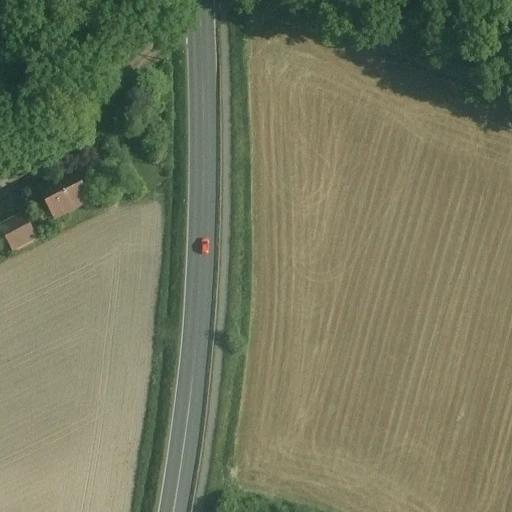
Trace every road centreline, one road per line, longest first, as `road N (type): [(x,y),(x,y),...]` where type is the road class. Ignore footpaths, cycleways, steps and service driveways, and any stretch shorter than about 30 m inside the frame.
road 1 (primary): [(197,0),(197,318),(174,511)]
road 2 (unclassified): [(511,95),(262,0)]
